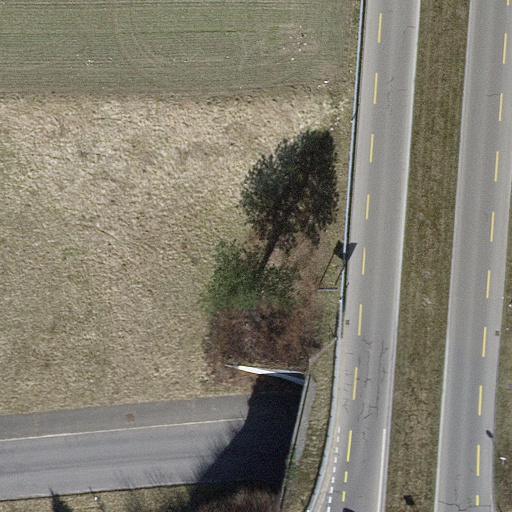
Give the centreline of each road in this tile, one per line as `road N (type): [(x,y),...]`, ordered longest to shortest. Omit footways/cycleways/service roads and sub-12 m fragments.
road 1 (unclassified): [(0,476),(280,450),(431,453),(511,470)]
road 2 (secondary): [(399,0),(364,511)]
road 3 (secondary): [(458,511),(490,0)]
